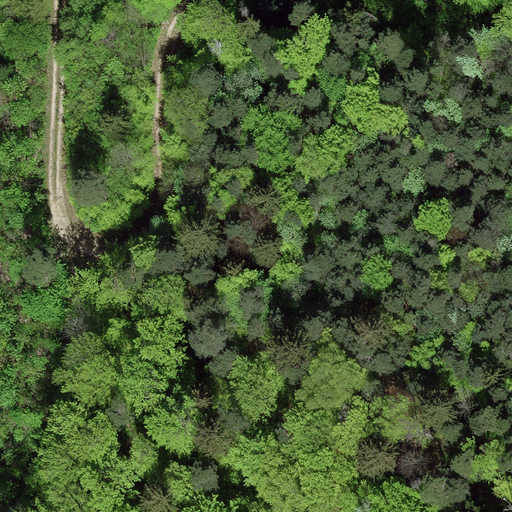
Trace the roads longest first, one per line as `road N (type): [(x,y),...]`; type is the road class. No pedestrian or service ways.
road 1 (track): [(61,0),(55,192),(63,234),(78,245),(102,246),(142,235),(161,193),(161,71),(199,0)]
road 2 (track): [(78,245),(60,367),(36,465),(14,511)]
